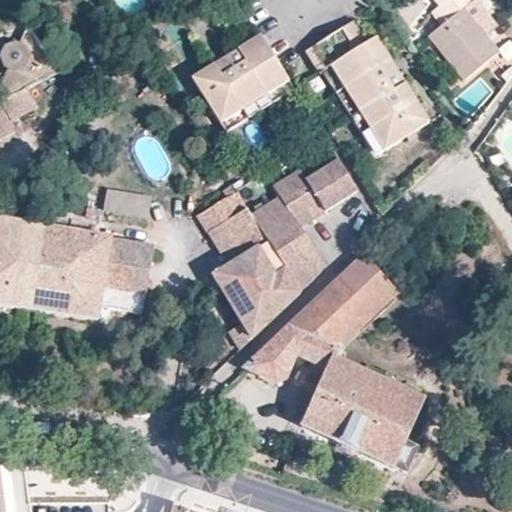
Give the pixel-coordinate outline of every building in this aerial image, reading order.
[(442,25),(429,36),(463,80),(499,51),(487,35),(481,28),(488,14),(494,5),(490,0),(472,0),(471,1),(464,7),(442,25)] [(435,0),(440,5),(431,12),(442,25),(464,7),(458,0),(435,0)] [(143,26),(153,20),(148,13),(138,20),(143,26)] [(497,25),(488,14),(481,28),(487,35),(497,25)] [(317,73),(322,71),(330,67),(344,88),(358,111),(369,128),(383,150),(428,122),(397,72),(393,75),(385,63),(389,60),(375,37),(366,43),(353,21),(304,51),(317,73)] [(0,86),(11,94),(59,69),(33,29),(26,27),(19,43),(15,40),(5,45),(0,55),(0,58),(3,67),(7,69),(0,82),(0,86)] [(216,67),(214,63),(190,77),(219,122),(288,80),(261,35),(226,56),(229,60),(216,67)] [(226,56),(214,63),(216,67),(229,60),(226,56)] [(397,72),(389,60),(385,63),(393,75),(397,72)] [(330,67),(322,71),(336,93),(344,88),(330,67)] [(288,80),(219,122),(225,131),(294,89),(288,80)] [(344,88),(336,93),(350,116),(358,111),(344,88)] [(358,111),(350,116),(361,133),(369,128),(358,111)] [(375,156),(383,150),(369,128),(361,133),(375,156)] [(279,195),(249,213),(267,241),(299,292),(320,272),(321,266),(321,263),(300,227),(356,192),(335,160),(307,178),(300,167),(273,183),(279,195)] [(232,186),(222,192),(226,199),(197,215),(207,232),(246,208),(232,186)] [(148,219),(150,196),(105,192),(103,215),(148,219)] [(246,208),(207,232),(229,265),(267,241),(249,213),(246,208)] [(74,215),(49,211),(45,227),(70,231),(74,215)] [(0,306),(34,312),(45,227),(0,219),(0,306)] [(70,231),(45,227),(34,312),(97,322),(100,307),(141,315),(153,245),(70,231)] [(229,265),(212,275),(239,320),(227,332),(240,349),(299,292),(267,241),(229,265)] [(289,326),(339,349),(397,293),(362,256),(289,326)] [(289,326),(244,370),(274,384),(286,378),(295,358),(311,364),(326,371),(331,361),(339,349),(289,326)] [(424,401),(331,361),(326,371),(301,427),(406,474),(418,449),(405,442),(424,401)]
